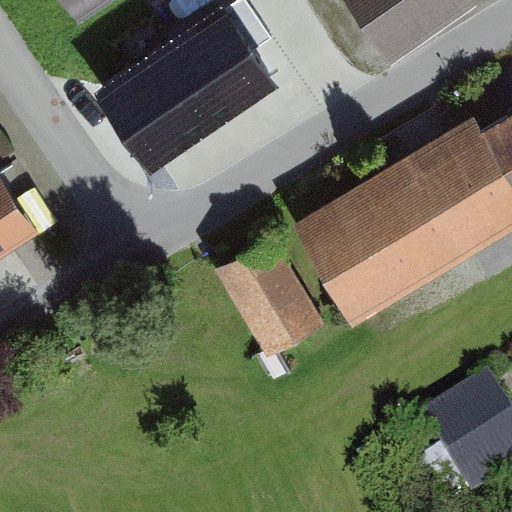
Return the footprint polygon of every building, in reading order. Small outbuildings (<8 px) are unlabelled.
[(71,0),(84,18),(111,0),(71,0)] [(289,81),(232,0),(197,0),(111,60),(120,73),(102,85),(151,154),(169,141),(180,157),(289,81)] [(357,0),(397,58),(482,0),(357,0)] [(474,109),(291,218),(354,322),(511,227),(511,111),(485,128),(474,109)] [(1,168),(0,168),(0,260),(43,232),(1,168)] [(276,230),(217,263),(268,354),(327,322),(276,230)] [(511,411),(491,376),(423,415),(471,495),(511,470),(511,411)]
